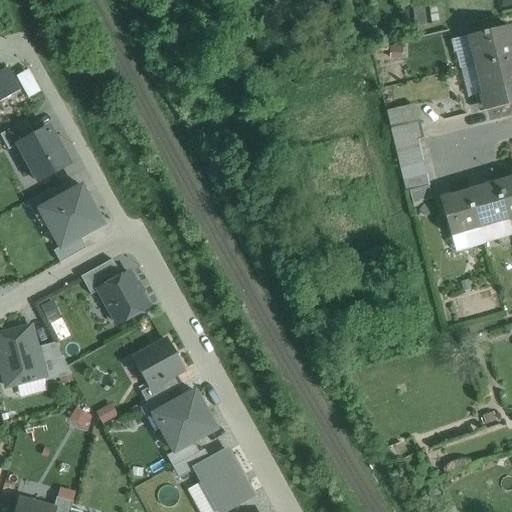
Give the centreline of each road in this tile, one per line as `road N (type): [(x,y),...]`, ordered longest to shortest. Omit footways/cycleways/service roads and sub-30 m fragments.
road 1 (track): [(511,319),(439,341),(353,48)]
road 2 (residential): [(292,511),(149,246),(130,236)]
road 3 (residential): [(130,236),(39,67)]
road 4 (track): [(259,0),(269,70),(353,48)]
road 5 (residential): [(130,236),(0,308)]
